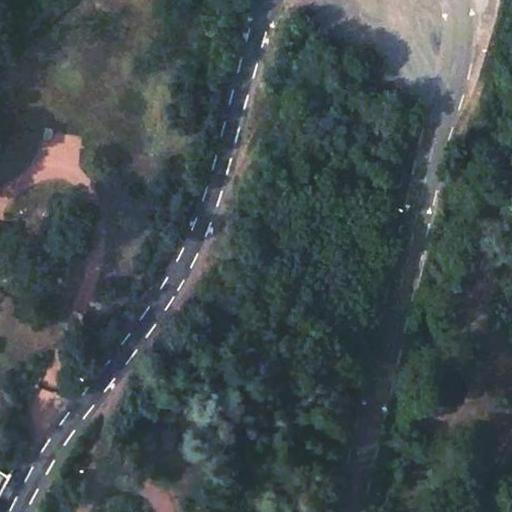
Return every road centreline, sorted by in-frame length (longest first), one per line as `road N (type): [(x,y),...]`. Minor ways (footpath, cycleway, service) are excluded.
road 1 (tertiary): [(17,511),(186,261),(213,196),(266,0)]
road 2 (tertiary): [(457,0),(459,46),(345,511)]
